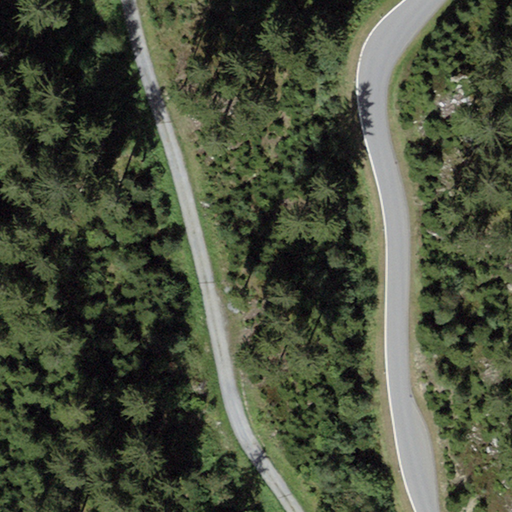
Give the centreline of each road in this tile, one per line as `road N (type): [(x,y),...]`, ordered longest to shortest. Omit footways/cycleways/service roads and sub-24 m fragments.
road 1 (track): [(342,511),(243,343),(220,278),(158,0)]
road 2 (unclassified): [(464,511),(441,472),(416,357),(409,188),(373,129),(371,79),(394,21),(420,0)]
